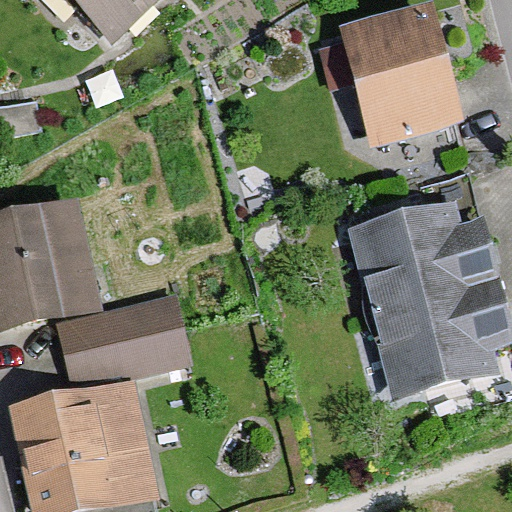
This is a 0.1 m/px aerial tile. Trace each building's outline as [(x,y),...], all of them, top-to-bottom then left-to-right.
[(69,0),(117,56),(170,0),(69,0)] [(442,13),(343,33),(368,154),(467,134),(442,13)] [(83,198),(0,215),(0,344),(0,346),(79,329),(110,323),(108,311),(83,198)] [(511,344),(484,201),(353,226),(388,409),(511,385),(511,344)] [(110,323),(79,329),(86,387),(137,377),(196,366),(184,298),(108,311),(110,323)] [(86,387),(9,402),(30,511),(162,511),(137,377),(86,387)]
